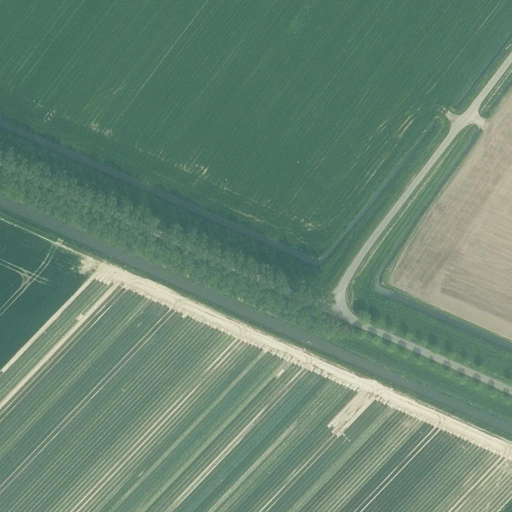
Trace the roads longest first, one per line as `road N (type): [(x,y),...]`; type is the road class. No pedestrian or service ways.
road 1 (unclassified): [(329,309),(0,169)]
road 2 (unclassified): [(329,309),(358,258),(511,55)]
road 3 (unclassified): [(511,390),(329,309)]
